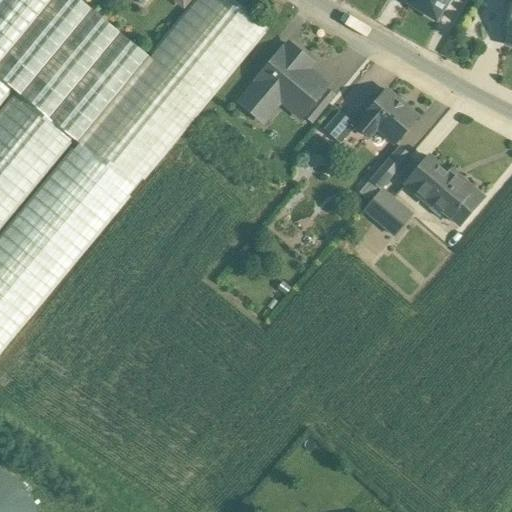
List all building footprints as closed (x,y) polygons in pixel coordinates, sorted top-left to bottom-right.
[(79,143),(0,238),(0,351),(268,29),(233,0),(197,0),(149,58),(79,143)] [(79,0),(0,0),(0,77),(12,88),(18,93),(73,139),(79,143),(149,58),(79,0)] [(409,0),(407,3),(437,21),(449,0),(409,0)] [(285,52),(283,50),(258,80),(260,82),(248,96),(268,113),(280,99),(302,117),(303,116),(326,88),(327,87),(299,63),(304,57),(290,45),(285,52)] [(0,103),(12,88),(0,77),(0,103)] [(326,88),(303,116),(313,124),(336,96),(326,88)] [(387,91),(356,127),(357,127),(370,138),(378,129),(395,144),(417,117),(387,91)] [(0,114),(0,227),(73,139),(18,93),(0,114)] [(356,127),(339,112),(324,130),(341,145),(357,127),(356,127)] [(399,146),(370,181),(381,190),(382,190),(410,156),(399,146)] [(456,182),(428,159),(406,185),(432,207),(434,204),(455,221),(462,213),(467,217),(483,198),(460,178),(456,182)] [(381,190),(364,210),(376,220),(387,207),(393,200),(382,190),(381,190)] [(406,223),(387,207),(376,220),(395,236),(406,223)] [(367,235),(335,270),(344,278),(376,243),(367,235)] [(0,469),(0,511),(37,511),(33,497),(25,485),(14,476),(1,470),(0,469)]
